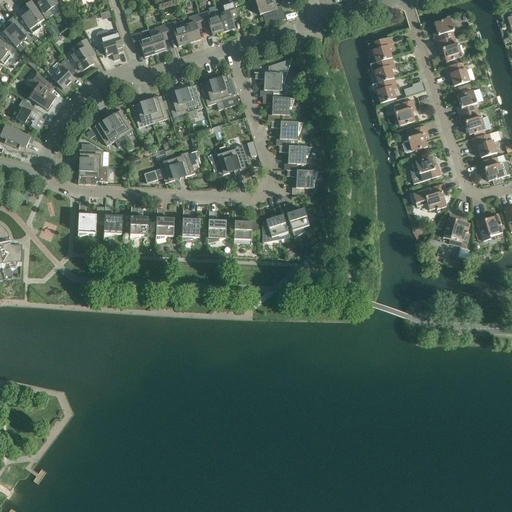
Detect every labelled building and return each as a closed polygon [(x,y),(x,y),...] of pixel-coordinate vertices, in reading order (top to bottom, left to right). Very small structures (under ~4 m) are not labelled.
[(35,0),(43,12),(42,13),(46,19),(53,15),(50,10),(57,5),(56,3),(58,2),(57,0),(35,0)] [(273,0),(269,0),(256,4),(260,16),(262,15),(266,26),(285,20),(281,6),(276,8),(273,0)] [(26,14),(21,18),(26,25),(25,25),(26,27),(27,26),(32,34),(41,28),(39,24),(44,20),(31,1),(21,8),(26,14)] [(224,14),(218,16),(223,33),(235,30),(233,23),(238,21),(237,15),(235,11),(233,4),(222,7),(224,14)] [(209,12),(199,15),(203,26),(208,24),(209,27),(212,37),(223,33),(218,16),(215,7),(208,9),(209,12)] [(125,18),(133,15),(131,9),(123,12),(125,18)] [(190,25),(184,27),(189,44),(201,40),(197,28),(203,26),(199,15),(188,18),(190,25)] [(8,29),(3,33),(16,48),(26,40),(30,44),(33,41),(13,17),(8,21),(9,22),(6,25),(8,29)] [(432,34),(436,45),(455,39),(452,32),(454,32),(450,19),(434,24),(436,33),(432,34)] [(176,22),(165,26),(169,37),(174,35),(178,47),(189,44),(184,27),(183,22),(176,24),(176,22)] [(154,29),(148,31),(150,38),(155,55),(167,51),(164,42),(163,39),(169,37),(165,26),(154,29)] [(98,33),(96,36),(98,40),(101,39),(106,57),(112,55),(114,61),(120,59),(118,53),(124,51),(118,31),(107,35),(106,30),(98,33)] [(142,33),(131,36),(134,48),(140,46),(141,48),(144,58),(155,55),(150,38),(148,31),(148,30),(142,32),(142,33)] [(390,38),(368,45),(370,52),(372,52),(376,63),(376,64),(392,59),(389,50),(393,49),(390,38)] [(0,61),(4,65),(8,60),(16,64),(21,58),(11,49),(0,39),(0,61)] [(455,39),(436,45),(439,56),(443,54),(446,63),(462,58),(458,45),(457,45),(455,39)] [(80,51),(72,56),(82,72),(94,65),(90,58),(95,56),(93,52),(85,40),(77,45),(80,51)] [(31,57),(26,62),(34,70),(39,65),(31,57)] [(61,67),(51,77),(63,90),(74,80),(69,75),(74,70),(66,59),(59,65),(61,67)] [(395,70),(392,59),(376,64),(376,63),(370,65),(372,73),(374,72),(378,84),(394,79),(391,71),(395,70)] [(254,73),(254,74),(255,74),(255,79),(264,80),(263,91),(265,91),(265,98),(283,98),(281,92),(281,85),(283,85),(283,83),(286,75),(287,75),(286,75),(290,61),(291,60),(268,67),(268,74),(254,73)] [(462,63),(443,69),(447,80),(451,79),(454,87),(470,82),(465,69),(464,70),(462,63)] [(36,72),(28,80),(37,88),(30,99),(47,110),(55,99),(50,95),(54,88),(36,72)] [(230,75),(215,80),(225,109),(239,105),(230,75)] [(378,84),(372,86),(374,93),(376,92),(380,105),(396,100),(393,91),(397,90),(394,79),(378,84)] [(225,109),(215,80),(200,85),(207,107),(216,104),(218,111),(225,109)] [(416,95),(424,92),(421,84),(413,87),(416,95)] [(181,91),(188,113),(190,120),(194,119),(196,118),(194,111),(203,108),(196,86),(181,91)] [(173,118),(188,113),(181,91),(166,96),(173,118)] [(455,107),(459,117),(478,111),(475,105),(477,105),(473,92),(457,97),(459,105),(455,107)] [(161,97),(146,102),(153,124),(168,119),(161,97)] [(272,104),(271,116),(273,116),(273,122),(293,123),(291,119),(289,119),(290,110),(291,110),(291,108),(294,100),(295,100),(295,99),(283,98),(265,98),(262,98),(263,98),(263,104),(272,104)] [(20,113),(16,120),(38,132),(44,121),(31,113),(35,108),(22,100),(16,110),(20,113)] [(412,101),(394,107),(396,114),(395,114),(399,127),(415,122),(412,113),(416,112),(412,101)] [(138,129),(153,124),(146,102),(131,106),(138,129)] [(121,110),(107,119),(120,139),(124,145),(125,146),(131,143),(126,135),(133,130),(121,110)] [(478,111),(459,117),(462,128),(466,127),(469,136),(473,134),(475,139),(485,136),(484,131),(485,131),(481,118),(480,118),(478,111)] [(118,148),(124,145),(120,139),(107,119),(94,127),(107,147),(114,142),(118,148)] [(293,123),(273,122),(270,122),(271,123),(271,128),(280,129),(279,140),(281,140),(281,146),(296,147),(296,141),(297,141),(298,134),(299,134),(299,132),(302,124),(303,124),(303,123),(293,123)] [(4,126),(0,136),(0,137),(6,140),(4,144),(18,150),(20,146),(26,149),(29,143),(32,144),(34,139),(4,126)] [(425,126),(406,132),(408,139),(407,140),(407,141),(403,142),(402,145),(405,153),(407,154),(427,147),(425,139),(429,138),(425,126)] [(220,127),(214,129),(218,142),(224,140),(222,134),(220,128),(220,127)] [(475,139),(470,140),(474,151),(478,150),(481,159),(497,154),(492,141),(491,141),(489,134),(485,136),(475,139)] [(79,150),(78,166),(102,167),(103,153),(103,151),(95,151),(95,147),(92,147),(92,145),(82,145),(81,150),(79,150)] [(242,146),(227,150),(234,173),(249,168),(242,146)] [(312,148),(296,147),(281,146),(278,146),(278,147),(279,153),(288,153),(288,165),(305,165),(307,159),(307,156),(310,148),(311,148),(312,148)] [(220,153),(209,156),(210,157),(210,156),(212,162),(210,162),(214,173),(214,172),(217,171),(219,177),(234,173),(227,150),(226,147),(219,149),(220,153)] [(255,148),(249,150),(251,158),(257,156),(255,148)] [(165,185),(180,180),(171,150),(170,150),(165,152),(164,152),(167,159),(158,162),(160,169),(144,175),(147,184),(163,179),(165,185)] [(171,150),(180,180),(195,175),(193,169),(198,168),(199,168),(198,165),(200,164),(197,153),(198,153),(198,152),(188,155),(188,153),(173,157),(171,150)] [(418,175),(411,177),(413,185),(422,182),(441,176),(437,165),(433,166),(431,158),(425,160),(423,155),(415,158),(416,162),(415,163),(418,175)] [(499,165),(497,158),(478,164),(481,175),(485,174),(488,182),(510,175),(506,162),(499,165)] [(96,186),(96,182),(107,183),(108,167),(102,167),(78,166),(78,185),(96,186)] [(286,171),(287,171),(287,177),(296,177),(296,189),(298,189),(298,195),(304,195),(304,189),(313,190),(314,183),(315,183),(315,181),(318,173),(320,173),(320,172),(296,171),(286,171)] [(417,208),(427,205),(429,211),(436,209),(437,210),(446,207),(443,197),(447,196),(443,185),(413,195),(417,208)] [(309,227),(303,209),(293,213),(290,204),(285,206),(284,205),(283,205),(294,239),(305,233),(304,232),(302,229),(309,227)] [(80,205),(79,205),(77,238),(78,239),(78,237),(86,235),(88,235),(89,234),(95,234),(96,225),(104,226),(104,218),(96,218),(96,216),(85,216),(85,206),(80,206),(80,205)] [(106,206),(105,206),(103,240),(104,240),(104,238),(112,236),(114,236),(115,235),(121,235),(122,217),(111,217),(111,207),(105,207),(106,206)] [(289,239),(290,239),(279,206),(279,207),(279,208),(274,209),(277,219),(272,221),(271,220),(261,223),(262,244),(263,244),(263,243),(280,238),(289,237),(289,239)] [(131,207),(129,241),(130,241),(130,239),(138,237),(140,238),(141,236),(147,236),(148,219),(137,218),(137,209),(131,209),(131,207)] [(511,232),(511,207),(503,210),(511,233),(511,232)] [(157,209),(155,242),(156,242),(156,241),(164,239),(166,239),(166,237),(173,237),(174,220),(163,219),(163,210),(157,210),(157,209)] [(183,210),(181,243),(182,243),(182,242),(190,240),(192,240),(192,238),(199,239),(200,221),(189,220),(189,211),(183,211),(183,210)] [(209,211),(207,244),(208,244),(209,244),(219,242),(218,240),(225,240),(226,222),(215,222),(215,212),(209,212),(209,211)] [(235,212),(233,246),(234,246),(234,245),(251,246),(251,241),(252,232),(252,223),(241,223),(241,214),(235,213),(235,212)] [(449,215),(443,238),(450,240),(448,244),(461,248),(461,249),(460,249),(458,257),(466,260),(468,251),(465,251),(470,235),(467,234),(469,225),(459,222),(460,218),(449,215)] [(476,219),(483,242),(490,240),(490,238),(502,234),(500,226),(501,226),(498,216),(488,220),(487,216),(476,219)] [(0,268),(12,266),(21,267),(22,249),(19,249),(11,249),(10,245),(10,239),(9,237),(8,234),(7,231),(5,229),(2,227),(0,225),(0,268)] [(484,256),(476,256),(477,265),(485,264),(484,256)]
